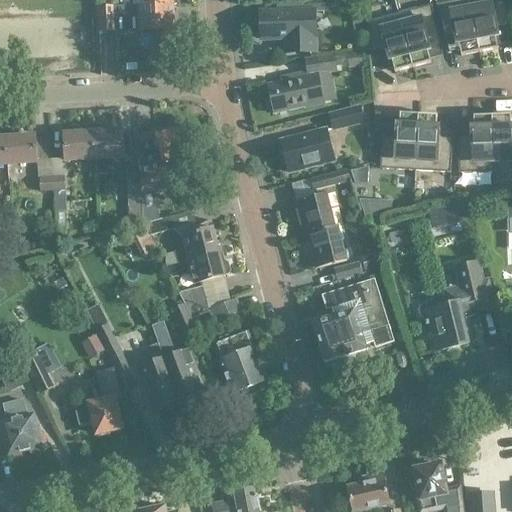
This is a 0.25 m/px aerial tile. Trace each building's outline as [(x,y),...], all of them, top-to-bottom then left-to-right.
[(306,12),(302,12),(261,13),(262,39),(286,38),(286,52),(316,51),(315,13),(328,12),(327,0),(304,0),(304,10),(306,10),(306,12)] [(479,53),(469,0),(459,0),(436,4),(443,40),(444,39),(444,38),(454,36),(455,45),(459,45),(461,57),(479,53)] [(469,0),(479,53),(498,50),(496,38),(499,38),(497,28),(509,26),(509,28),(510,27),(505,0),(469,0)] [(173,5),(145,6),(116,7),(116,19),(140,18),(140,31),(155,31),(155,45),(173,45),(173,30),(174,30),(173,5)] [(398,14),(413,68),(431,63),(428,52),(431,51),(428,42),(438,39),(438,41),(439,41),(431,5),(398,14)] [(116,7),(97,7),(98,33),(117,32),(116,19),(116,7)] [(413,68),(398,14),(368,22),(370,54),(371,54),(371,53),(385,49),(388,62),(391,61),(394,73),(413,68)] [(368,51),(346,54),(349,69),(371,66),(368,51)] [(306,75),(317,73),(337,71),(334,56),(305,60),(306,75)] [(268,86),(274,110),(274,114),(308,106),(308,108),(324,104),(317,73),(306,75),(301,76),(301,74),(281,78),(282,83),(268,86)] [(362,121),(358,105),(327,113),(331,128),(362,121)] [(415,171),(418,115),(399,114),(398,126),(395,126),(395,139),(382,138),(382,137),(381,137),(379,169),(415,171)] [(418,115),(415,171),(450,174),(452,138),(451,138),(451,139),(439,138),(439,129),(436,129),(437,117),(418,115)] [(510,116),(492,117),(493,163),(494,163),(511,162),(511,128),(510,116)] [(494,173),(494,163),(493,163),(492,117),(473,117),(473,129),(470,129),(470,139),(458,139),(458,138),(457,138),(458,174),(494,173)] [(141,173),(143,195),(173,189),(167,164),(197,157),(190,126),(172,131),(171,128),(138,136),(141,173)] [(288,172),(334,161),(326,130),(280,141),(283,151),(279,151),(282,164),(286,163),(288,172)] [(123,131),(93,133),(94,159),(115,158),(116,170),(128,169),(126,131),(123,131)] [(65,161),(94,159),(93,133),(64,135),(65,161)] [(35,137),(6,139),(7,165),(37,163),(37,161),(35,137)] [(52,160),(37,161),(37,163),(38,178),(53,177),(52,160)] [(354,182),(366,183),(367,167),(351,171),(354,182)] [(310,179),(313,191),(349,181),(346,170),(310,179)] [(127,174),(129,198),(143,197),(143,195),(141,173),(127,174)] [(53,179),(54,193),(55,213),(67,213),(65,178),(53,179)] [(54,193),(53,179),(38,180),(39,194),(54,193)] [(334,226),(334,225),(326,194),(295,202),(304,236),(308,235),(307,233),(334,226)] [(146,225),(152,236),(175,230),(171,218),(146,225)] [(177,262),(218,251),(212,227),(210,228),(208,220),(193,228),(194,232),(182,235),(185,247),(174,250),(177,262)] [(307,233),(308,235),(316,267),(346,260),(337,224),(334,225),(334,226),(307,233)] [(221,261),(218,251),(177,262),(178,265),(165,268),(168,281),(192,275),(194,283),(225,275),(224,274),(227,274),(229,270),(228,262),(224,260),(221,261)] [(511,251),(499,251),(498,277),(511,277),(511,251)] [(446,306),(432,309),(424,311),(434,354),(469,345),(464,325),(471,323),(474,319),(473,314),(495,308),(489,281),(483,282),(478,263),(456,268),(461,288),(443,292),(446,306)] [(337,284),(363,276),(360,264),(334,271),(337,284)] [(332,308),(334,316),(312,323),(325,365),(330,363),(332,368),(339,372),(361,365),(365,358),(363,353),(395,343),(375,279),(322,296),(327,310),(332,308)] [(183,304),(205,298),(203,289),(179,295),(183,304)] [(205,298),(183,304),(192,321),(209,312),(215,327),(243,316),(237,301),(230,303),(229,300),(208,308),(205,298)] [(196,332),(183,306),(172,312),(185,338),(196,332)] [(409,318),(414,336),(423,333),(418,316),(409,318)] [(130,369),(108,326),(97,331),(120,375),(130,369)] [(255,347),(254,347),(248,331),(214,344),(220,360),(220,361),(232,394),(268,381),(255,347)] [(97,336),(82,344),(91,359),(105,351),(97,336)] [(147,347),(150,355),(161,351),(158,343),(147,347)] [(161,351),(181,409),(192,405),(189,398),(206,392),(190,348),(174,354),(172,347),(161,351)] [(56,388),(38,351),(21,359),(40,397),(56,388)] [(152,362),(136,368),(142,386),(152,412),(168,406),(171,413),(181,409),(161,351),(150,355),(152,362)] [(114,369),(96,374),(103,402),(77,408),(81,425),(94,422),(97,434),(122,428),(116,401),(122,399),(114,369)] [(34,414),(27,415),(23,401),(2,406),(6,421),(0,423),(8,456),(42,448),(34,414)] [(413,470),(418,496),(415,496),(417,511),(458,511),(456,494),(447,495),(445,484),(444,485),(440,466),(428,468),(428,465),(416,467),(416,470),(413,470)] [(382,475),(369,478),(370,483),(348,487),(352,511),(359,511),(388,506),(382,475)] [(235,500),(228,501),(212,504),(213,511),(257,511),(257,510),(260,509),(258,495),(255,496),(254,488),(234,493),(235,500)]
